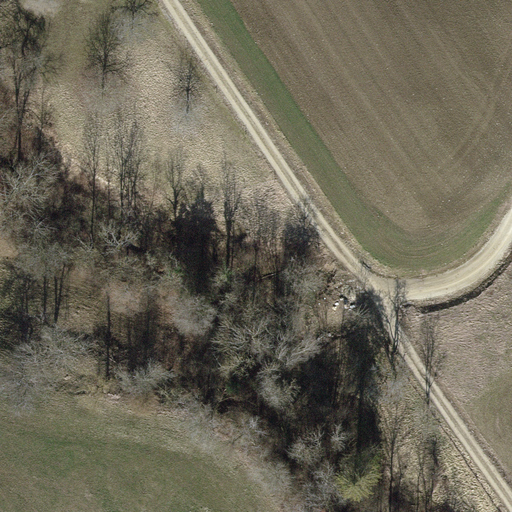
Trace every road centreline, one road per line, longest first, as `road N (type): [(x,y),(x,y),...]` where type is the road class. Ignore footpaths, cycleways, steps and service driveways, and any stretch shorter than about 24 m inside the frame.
road 1 (track): [(159,0),(502,511)]
road 2 (track): [(350,277),(447,301),(511,244)]
